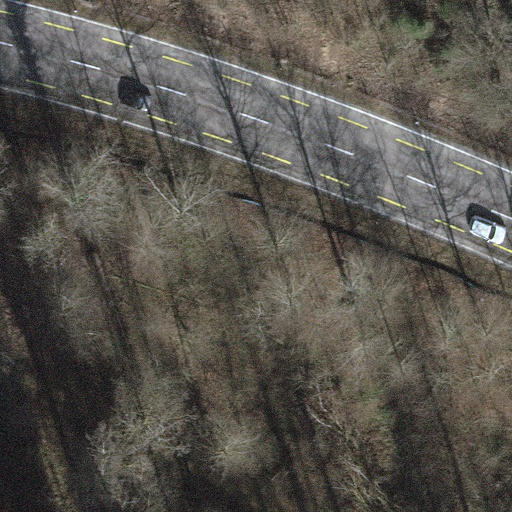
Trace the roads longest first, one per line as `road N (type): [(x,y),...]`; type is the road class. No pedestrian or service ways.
road 1 (primary): [(511,218),(257,119),(0,42)]
road 2 (track): [(246,511),(0,369)]
